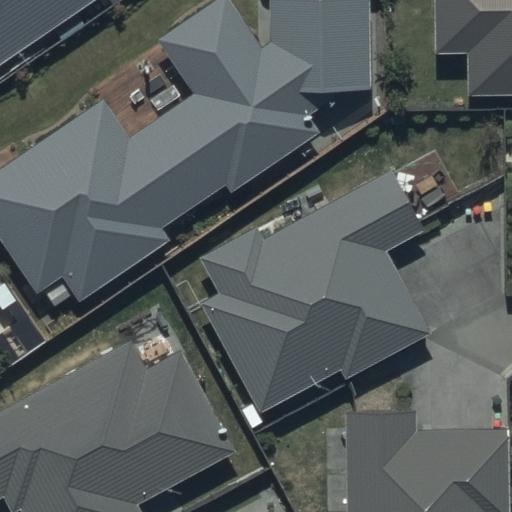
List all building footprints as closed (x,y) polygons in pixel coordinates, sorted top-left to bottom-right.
[(102,100),(0,169),(0,241),(34,294),(60,276),(79,302),(170,241),(161,229),(225,185),(232,195),(321,133),(308,115),(323,106),(323,92),(370,88),(368,0),(269,0),(269,42),(263,47),(230,0),(215,0),(159,38),(197,93),(129,140),(102,100)] [(0,0),(0,67),(99,0),(0,0)] [(511,0),(434,0),(436,53),(469,52),(470,97),(511,95),(511,0)] [(425,230),(392,170),(265,238),(259,226),(201,257),(221,293),(202,303),(260,411),(340,369),(344,377),(430,332),(386,251),(425,230)] [(129,341),(0,410),(0,498),(3,497),(11,511),(14,511),(20,509),(21,511),(144,511),(140,504),(237,451),(182,350),(145,370),(129,341)] [(417,409),(347,410),(348,511),(508,511),(507,427),(417,428),(417,409)]
